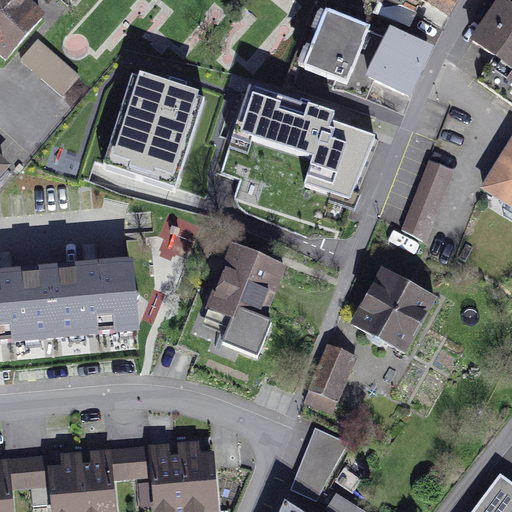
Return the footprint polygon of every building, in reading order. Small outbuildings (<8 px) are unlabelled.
[(19,0),(0,0),(0,55),(6,61),(13,52),(42,19),(19,0)] [(460,0),(371,0),(379,2),(373,15),(410,30),(421,7),(449,22),(460,0)] [(511,11),(501,4),(470,45),(493,62),(479,83),(511,106),(511,11)] [(386,40),(327,18),(307,70),(344,86),(342,93),(366,102),(373,86),(365,82),(386,40)] [(431,52),(390,32),(386,40),(365,82),(373,86),(407,102),(431,52)] [(22,63),(63,99),(80,79),(40,43),(22,63)] [(206,104),(133,80),(104,171),(177,194),(206,104)] [(333,120),(258,94),(243,138),(313,162),(305,188),(352,204),(374,140),(331,125),(333,120)] [(511,142),(480,193),(509,210),(504,218),(511,222),(511,142)] [(427,244),(455,173),(429,163),(403,230),(401,235),(427,244)] [(0,187),(11,176),(0,164),(0,187)] [(234,250),(209,311),(233,321),(223,345),(258,359),(272,325),(264,321),(284,270),(234,250)] [(137,332),(131,267),(50,274),(56,339),(137,332)] [(0,344),(56,339),(50,274),(0,278),(0,344)] [(434,303),(384,275),(355,327),(405,355),(434,303)] [(353,360),(328,349),(305,404),(331,414),(353,360)] [(321,507),(344,443),(314,432),(291,495),(321,507)] [(109,454),(111,467),(112,479),(154,476),(153,463),(151,451),(109,454)] [(217,511),(212,457),(182,460),(187,511),(217,511)] [(7,464),(8,477),(10,490),(52,485),(51,473),(50,460),(7,464)] [(187,511),(182,460),(153,463),(154,476),(157,511),(187,511)] [(111,467),(81,470),(84,511),(114,511),(112,479),(111,467)] [(84,511),(81,470),(51,473),(52,485),(54,511),(84,511)] [(8,477),(0,477),(0,511),(12,511),(10,490),(8,477)] [(511,511),(511,486),(501,478),(475,511),(511,511)] [(328,511),(361,511),(338,497),(328,511)] [(297,511),(285,503),(281,511),(297,511)]
